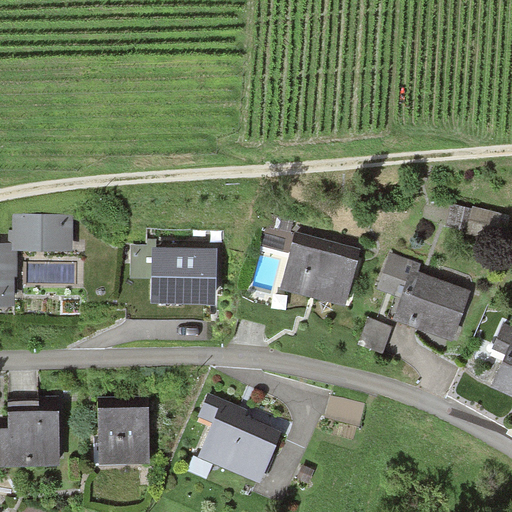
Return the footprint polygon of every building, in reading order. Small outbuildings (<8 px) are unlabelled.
[(473,205),(452,201),(447,224),(466,229),(473,205)] [(473,205),(466,229),(503,240),(511,214),(474,203),(473,205)] [(0,238),(0,298),(15,299),(15,273),(18,273),(18,246),(74,246),(74,214),(14,213),(14,229),(10,228),(10,239),(0,238)] [(296,227),(280,285),(346,302),(353,275),(361,244),(296,227)] [(218,242),(152,241),(151,295),(217,297),(218,242)] [(421,261),(390,250),(377,284),(400,293),(392,316),(427,329),(452,338),(471,287),(419,268),(421,261)] [(368,315),(358,341),(382,350),(392,324),(368,315)] [(511,322),(504,318),(492,345),(505,351),(491,381),(511,390),(511,322)] [(242,404),(210,390),(201,413),(214,418),(200,451),(259,476),(280,426),(246,411),(248,407),(242,404)] [(366,404),(331,394),(325,413),(360,423),(366,404)] [(98,400),(100,457),(151,456),(150,399),(98,400)] [(39,403),(8,404),(9,421),(0,420),(0,459),(60,458),(59,402),(39,403)] [(314,468),(303,463),(298,475),(309,479),(314,468)] [(47,511),(49,509),(26,502),(21,511),(47,511)]
